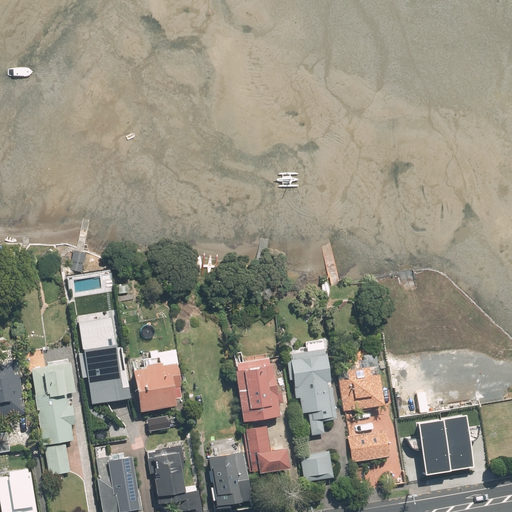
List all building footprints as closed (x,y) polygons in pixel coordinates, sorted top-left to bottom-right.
[(80,251),(74,250),(70,269),(81,272),(86,252),(80,251)] [(111,314),(79,319),(84,351),(81,351),(85,376),(87,376),(92,404),(128,398),(120,350),(117,350),(111,314)] [(324,355),(323,349),(322,343),(306,345),(307,351),(291,354),(292,360),(290,360),(290,361),(286,362),(289,380),(292,380),(295,398),(298,398),(305,437),(324,434),(322,422),(336,419),(331,387),(327,388),(326,382),(330,381),(325,354),(324,355)] [(511,363),(511,348),(510,346),(501,354),(511,364),(511,363)] [(242,361),(241,354),(234,356),(238,374),(235,375),(243,424),(281,418),(273,369),(270,369),(269,360),(267,360),(266,357),(242,361)] [(0,417),(25,413),(19,374),(16,359),(0,361),(0,417)] [(67,364),(67,360),(47,364),(47,367),(30,370),(35,397),(34,398),(42,446),(73,441),(70,426),(74,425),(71,407),(68,408),(65,395),(75,394),(70,364),(67,364)] [(161,368),(160,364),(144,368),(145,371),(132,373),(139,414),(175,408),(174,401),(180,400),(174,366),(161,368)] [(370,376),(369,367),(346,371),(348,380),(338,381),(343,411),(344,411),(349,436),(347,436),(352,463),(389,457),(384,430),(355,435),(351,410),(384,405),(379,375),(370,376)] [(488,377),(465,378),(466,388),(488,387),(488,377)] [(167,416),(146,420),(148,431),(169,428),(167,416)] [(444,421),(451,471),(475,467),(471,441),(476,440),(478,438),(480,434),(480,430),(480,428),(469,429),(467,417),(444,421)] [(451,471),(444,421),(419,425),(421,437),(408,439),(410,445),(411,447),(413,449),(416,451),(423,450),(427,475),(451,471)] [(266,427),(243,431),(250,474),(260,472),(260,474),(290,470),(287,451),(270,453),(266,427)] [(5,433),(0,433),(0,452),(8,451),(5,433)] [(125,433),(117,434),(118,441),(126,440),(125,433)] [(64,446),(44,449),(49,477),(69,473),(64,446)] [(171,502),(172,511),(200,511),(197,491),(183,493),(179,464),(182,463),(179,447),(147,453),(150,474),(153,473),(158,504),(171,502)] [(328,451),(299,456),(304,483),(332,478),(328,451)] [(242,452),(207,457),(216,508),(238,505),(237,502),(250,500),(242,452)] [(124,459),(123,454),(113,456),(114,460),(108,461),(107,458),(95,459),(99,480),(95,480),(100,511),(140,511),(134,474),(132,474),(129,458),(124,459)] [(0,478),(0,505),(1,511),(34,511),(28,475),(26,475),(25,470),(7,473),(8,477),(0,478)]
